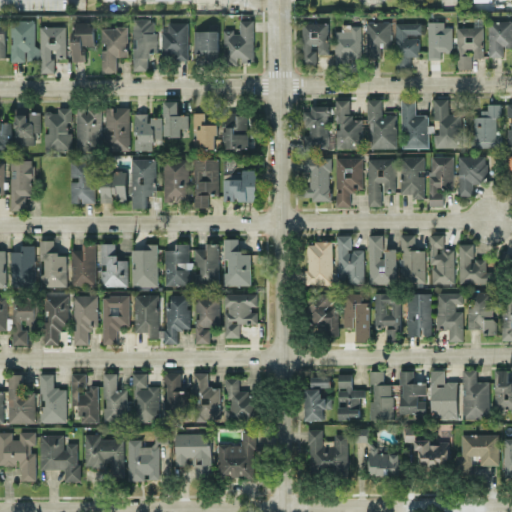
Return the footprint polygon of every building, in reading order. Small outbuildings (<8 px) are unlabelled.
[(132,17),(132,36),(137,38),(137,47),(132,47),(132,68),(146,68),(146,56),(150,56),(151,51),(153,50),(156,50),(156,31),(153,32),(153,20),(150,20),(149,17),(132,17)] [(10,18),(34,18),(34,44),(39,47),(39,52),(39,58),(33,58),(32,60),(26,60),(26,50),(24,50),(24,61),(10,61),(10,18)] [(223,29),(223,43),(227,43),(229,44),(229,53),(224,53),(233,63),(237,64),(237,56),(241,56),(242,61),(245,60),(249,63),(251,59),(253,59),(252,19),(239,19),(239,32),(233,33),(233,29),(223,29)] [(511,19),(489,20),(490,55),(503,55),(503,44),(505,44),(505,46),(511,46),(511,19)] [(75,21),(88,20),(88,25),(92,24),(93,43),(84,43),(85,60),(72,60),(71,31),(75,31),(75,21)] [(301,21),(327,20),(328,51),(316,52),(317,64),(302,64),(301,21)] [(367,20),(389,20),(390,48),(383,48),(383,40),(380,41),(381,56),(368,57),(367,20)] [(394,21),(422,20),(423,32),(407,33),(408,35),(405,36),(419,36),(420,55),(411,55),(411,68),(396,68),(394,21)] [(428,20),(443,20),(443,27),(451,27),(451,50),(440,50),(441,57),(428,57),(428,20)] [(167,22),(187,21),(188,59),(174,59),(174,52),(171,51),(170,55),(161,55),(160,30),(167,30),(167,22)] [(39,24),(67,23),(67,58),(55,58),(54,48),(50,48),(50,58),(53,58),(53,71),(40,71),(39,58),(39,52),(39,49),(39,47),(39,24)] [(335,34),(336,58),(361,57),(360,24),(351,25),(351,34),(335,34)] [(127,25),(116,25),(116,27),(101,28),(102,70),(115,70),(115,55),(127,54),(127,25)] [(456,25),(484,25),(484,58),(473,58),(473,48),(467,48),(468,53),(471,54),(471,67),(457,67),(456,25)] [(194,30),(194,52),(204,52),(204,48),(217,48),(217,30),(194,30)] [(368,148),(396,147),(396,111),(381,111),(381,97),(367,98),(368,148)] [(461,146),(461,113),(448,113),(448,97),(433,98),(433,119),(438,119),(438,133),(433,134),(433,147),(461,146)] [(362,148),(362,118),(350,118),(350,98),(335,99),(335,122),(337,122),(337,148),(362,148)] [(428,146),(428,129),(433,129),(433,125),(428,125),(427,114),(415,114),(415,98),(401,98),(402,147),(428,146)] [(164,100),(177,100),(177,114),(188,114),(188,127),(180,127),(180,135),(173,135),(170,134),(164,134),(164,123),(166,123),(166,115),(164,115),(164,100)] [(303,147),(328,148),(329,105),(310,104),(310,110),(303,110),(303,125),(309,125),(309,133),(303,133),(303,147)] [(474,116),(473,146),(500,147),(500,133),(496,133),(496,116),(500,116),(500,105),(480,105),(480,116),(474,116)] [(13,106),(27,106),(27,120),(30,121),(30,111),(40,111),(40,130),(33,130),(33,143),(14,143),(14,133),(16,133),(16,127),(13,127),(13,120),(15,120),(15,115),(13,115),(13,106)] [(76,106),(101,106),(101,149),(77,149),(76,106)] [(105,107),(113,107),(113,111),(117,111),(117,106),(129,106),(130,149),(106,150),(106,131),(114,131),(114,128),(105,128),(105,107)] [(70,107),(59,107),(59,112),(52,112),(50,110),(47,109),(45,112),(45,125),(49,125),(49,133),(45,133),(45,149),(71,149),(70,133),(67,133),(67,119),(71,119),(70,107)] [(222,110),(236,110),(236,114),(246,114),(247,133),(248,133),(248,146),(226,146),(226,139),(222,139),(222,130),(226,130),(226,124),(222,125),(222,110)] [(193,111),(205,111),(206,124),(217,123),(218,133),(214,133),(214,148),(200,148),(200,138),(197,137),(197,128),(193,129),(193,111)] [(134,112),(147,112),(147,121),(151,121),(151,116),(161,116),(161,136),(154,136),(154,140),(152,140),(152,149),(134,150),(134,137),(138,137),(138,130),(134,130),(134,112)] [(2,121),(4,121),(4,120),(8,120),(8,121),(10,121),(11,148),(0,148),(0,124),(2,124),(2,121)] [(485,154),(457,155),(459,195),(472,194),(471,182),(486,181),(485,154)] [(452,155),(429,155),(430,205),(443,205),(443,188),(453,187),(452,155)] [(131,157),(155,156),(156,189),(153,189),(153,194),(145,194),(145,205),(132,206),(131,157)] [(164,157),(188,156),(189,200),(164,200),(164,157)] [(309,185),(303,185),(303,196),(311,196),(311,199),(328,200),(330,157),(305,156),(305,169),(309,169),(309,185)] [(362,156),(335,157),(336,206),(350,206),(350,189),(363,189),(362,156)] [(423,156),(367,157),(367,205),(381,205),(381,191),(397,191),(397,193),(411,193),(411,197),(424,197),(423,156)] [(69,158),(93,157),(95,200),(83,201),(83,196),(79,196),(79,201),(70,202),(69,158)] [(194,158),(217,157),(218,193),(212,194),(207,190),(208,205),(195,206),(194,158)] [(10,158),(31,158),(31,164),(34,164),(35,179),(31,179),(31,176),(30,176),(30,181),(32,180),(32,184),(30,184),(30,193),(24,193),(24,207),(11,207),(10,158)] [(115,201),(115,200),(127,199),(126,170),(113,170),(112,159),(101,159),(102,201),(115,201)] [(223,199),(234,199),(234,196),(237,196),(239,200),(256,199),(256,167),(241,168),(241,173),(222,173),(223,199)] [(369,283),(396,283),(396,248),(385,248),(385,256),(382,256),(382,233),(368,234),(369,283)] [(425,282),(424,249),(415,249),(415,233),(400,233),(401,282),(425,282)] [(432,283),(454,282),(453,248),(443,248),(443,233),(429,233),(430,265),(431,265),(432,283)] [(337,234),(336,273),(347,273),(346,283),(363,283),(364,249),(350,249),(351,234),(337,234)] [(223,236),(224,257),(227,257),(228,272),(224,272),(225,283),(250,282),(249,253),(242,253),(242,248),(239,248),(238,235),(223,236)] [(40,239),(53,239),(53,251),(58,251),(58,253),(67,254),(67,285),(40,285),(40,273),(44,273),(44,259),(40,259),(40,239)] [(176,240),(188,240),(189,261),(176,261),(177,268),(188,268),(188,284),(164,285),(163,248),(176,248),(176,240)] [(100,242),(115,241),(115,253),(117,253),(117,258),(127,258),(128,285),(101,285),(100,269),(106,269),(106,264),(100,264),(100,242)] [(331,241),(305,241),(306,284),(332,283),(331,241)] [(71,248),(71,284),(96,284),(96,242),(82,242),(82,248),(71,248)] [(205,242),(217,242),(220,284),(194,285),(193,272),(201,271),(200,264),(194,265),(193,248),(205,247),(205,242)] [(459,283),(491,282),(491,271),(486,271),(485,258),(473,258),(473,242),(458,243),(459,283)] [(144,243),(144,247),(131,248),(132,285),(156,284),(155,243),(144,243)] [(34,244),(22,244),(22,250),(10,250),(10,284),(34,284),(34,244)] [(194,291),(220,290),(222,324),(203,325),(203,328),(208,327),(209,341),(195,341),(194,291)] [(448,340),(463,340),(462,310),(455,310),(455,303),(462,303),(462,291),(436,292),(437,328),(448,328),(448,340)] [(224,292),(257,292),(257,304),(252,304),(252,310),(255,310),(255,321),(239,321),(239,336),(224,337),(224,310),(227,310),(227,305),(224,305),(224,292)] [(343,327),(355,326),(355,341),(369,341),(368,301),(361,301),(361,292),(342,293),(343,327)] [(374,326),(386,326),(385,340),(399,341),(400,292),(375,292),(374,326)] [(430,292),(406,292),(408,335),(432,335),(430,292)] [(73,293),(98,293),(98,325),(92,325),(92,320),(90,320),(90,328),(86,328),(86,342),(73,342),(73,293)] [(133,294),(157,293),(158,336),(149,336),(149,330),(133,330),(133,294)] [(170,294),(188,293),(189,325),(183,325),(183,329),(179,330),(179,342),(164,343),(163,328),(167,328),(166,301),(171,300),(170,294)] [(43,294),(68,294),(68,325),(62,325),(62,331),(59,331),(59,344),(44,344),(44,322),(49,322),(48,308),(43,308),(43,294)] [(103,296),(110,296),(110,294),(128,294),(129,328),(118,329),(118,343),(102,343),(101,319),(107,319),(107,317),(103,317),(103,296)] [(309,324),(324,323),(324,335),(337,334),(335,294),(308,294),(309,324)] [(0,329),(12,329),(12,343),(35,344),(36,301),(7,301),(7,296),(0,295),(0,329)] [(496,333),(495,318),(484,318),(484,333),(496,333)] [(489,380),(476,381),(476,368),(462,369),(463,418),(489,417),(489,380)] [(370,419),(393,418),(392,383),(384,383),(383,369),(369,370),(370,419)] [(400,413),(426,413),(426,400),(418,400),(418,394),(425,394),(425,381),(413,381),(413,369),(400,369),(400,413)] [(445,369),(431,369),(431,418),(457,418),(457,380),(444,380),(445,369)] [(511,379),(508,380),(508,369),(494,369),(495,409),(511,409),(511,379)] [(164,372),(165,421),(189,420),(188,389),(181,389),(180,371),(164,372)] [(220,385),(208,386),(208,371),(193,372),(194,419),(220,419),(220,385)] [(98,421),(98,384),(90,385),(90,389),(86,389),(86,372),(71,372),(72,404),(79,404),(80,421),(98,421)] [(116,372),(103,372),(104,421),(127,420),(127,388),(117,388),(116,372)] [(159,385),(147,385),(146,372),(133,372),(134,420),(160,420),(159,385)] [(352,372),(338,372),(338,418),(362,417),(362,388),(352,388),(352,372)] [(22,373),(7,373),(9,422),(35,422),(34,392),(23,392),(22,373)] [(66,387),(54,387),(54,373),(40,373),(40,422),(66,421),(66,387)] [(324,419),(323,408),(331,407),(331,397),(321,397),(321,386),(330,386),(329,375),(310,375),(310,388),(304,388),(305,420),(324,419)] [(255,391),(239,392),(238,376),(226,377),(227,420),(256,419),(255,391)] [(355,440),(367,440),(367,427),(355,427),(355,440)] [(241,443),(218,443),(218,477),(255,477),(255,428),(241,428),(241,443)] [(348,468),(347,433),(334,433),(334,439),(323,440),(323,428),(309,428),(309,469),(348,468)] [(36,479),(36,449),(35,449),(35,430),(19,430),(19,438),(11,438),(11,430),(0,430),(0,463),(20,464),(20,479),(36,479)] [(211,431),(175,432),(175,465),(191,465),(191,476),(212,475),(211,431)] [(64,433),(40,434),(40,468),(64,468),(64,480),(79,480),(78,442),(64,442),(64,433)] [(123,438),(101,438),(100,433),(84,433),(85,467),(109,466),(110,475),(124,475),(123,438)] [(499,464),(498,433),(461,434),(461,453),(455,454),(456,471),(472,471),(471,455),(479,454),(480,464),(499,464)] [(511,437),(503,437),(504,475),(511,475),(511,437)] [(128,480),(147,479),(160,478),(159,445),(141,445),(141,438),(127,438),(128,480)] [(449,442),(430,442),(430,439),(414,438),(414,449),(418,449),(418,465),(448,465),(449,442)] [(378,444),(369,443),(369,473),(399,474),(399,453),(378,452),(378,444)]
